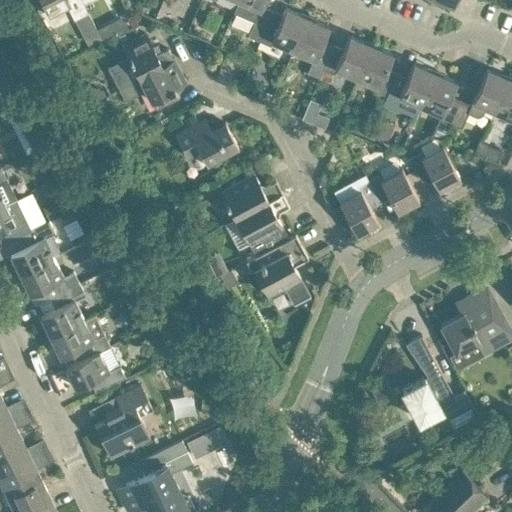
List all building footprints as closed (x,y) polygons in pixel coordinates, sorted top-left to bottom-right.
[(42,0),(49,13),(70,2),(69,0),(42,0)] [(237,0),(233,11),(255,20),(248,35),(259,40),(272,10),(261,5),(263,0),(237,0)] [(293,49),(307,16),(286,6),(282,15),(272,10),(259,40),(271,45),(273,40),(293,49)] [(329,25),(307,16),(293,49),(313,57),(307,71),(319,76),(333,44),(322,40),(329,25)] [(124,43),(129,55),(108,66),(119,87),(173,59),(167,47),(156,52),(146,32),(124,43)] [(357,76),(371,43),(350,34),(343,49),(333,44),(319,76),(331,82),(336,68),(357,76)] [(393,53),(371,43),(357,76),(377,85),(375,90),(386,95),(396,71),(387,67),(393,53)] [(184,81),(173,59),(119,87),(125,99),(147,88),(156,107),(178,96),(173,86),(184,81)] [(420,104),(435,71),(413,62),(407,76),(396,71),(386,95),(383,102),(395,107),(401,96),(420,104)] [(494,110),(508,77),(487,67),(472,100),(471,104),(468,112),(477,115),(482,113),(486,106),(494,110)] [(456,80),(435,71),(420,104),(441,113),(439,117),(450,122),(460,99),(450,95),(456,80)] [(511,78),(508,77),(494,110),(511,117),(511,78)] [(450,122),(461,127),(468,112),(471,104),(460,99),(450,122)] [(16,120),(21,130),(28,126),(23,116),(16,120)] [(197,121),(175,133),(187,156),(199,150),(206,162),(238,145),(225,121),(204,133),(197,121)] [(479,140),(474,151),(497,161),(502,150),(479,140)] [(420,151),(409,157),(421,179),(431,174),(438,188),(460,176),(443,145),(423,156),(420,151)] [(0,204),(16,197),(7,178),(1,165),(0,165),(0,204)] [(379,173),(368,179),(380,201),(390,196),(397,210),(418,198),(402,167),(382,178),(379,173)] [(365,172),(333,189),(356,231),(377,220),(370,207),(380,201),(368,179),(365,172)] [(235,216),(282,191),(275,179),(261,186),(254,173),(221,190),(226,199),(224,200),(226,204),(228,203),(235,216)] [(289,205),(282,191),(235,216),(242,230),(240,231),(243,235),(245,234),(250,243),(282,226),(275,213),(289,205)] [(31,228),(31,227),(16,197),(0,204),(0,240),(2,244),(20,235),(19,234),(31,228)] [(57,198),(42,205),(48,217),(62,211),(57,198)] [(49,219),(31,227),(31,228),(19,234),(20,235),(24,245),(10,252),(20,272),(54,255),(45,236),(55,231),(49,219)] [(295,233),(245,259),(251,270),(255,269),(268,295),(285,287),(294,303),(310,295),(293,263),(294,257),(303,259),(308,257),(295,233)] [(87,241),(94,256),(108,249),(96,234),(87,241)] [(103,261),(107,267),(116,262),(111,251),(105,255),(103,261)] [(35,303),(49,296),(79,281),(74,270),(64,275),(54,255),(20,272),(35,303)] [(105,269),(110,280),(121,274),(116,264),(105,269)] [(50,334),(84,317),(75,298),(85,293),(79,281),(49,296),(54,307),(40,314),(50,334)] [(511,331),(486,284),(464,296),(470,307),(441,323),(456,352),(485,336),(491,347),(511,336),(511,331)] [(140,313),(138,322),(142,328),(152,322),(146,310),(140,313)] [(95,312),(84,317),(50,334),(60,355),(74,348),(79,358),(80,359),(100,349),(100,350),(110,345),(95,312)] [(454,394),(422,333),(407,344),(430,377),(426,379),(424,375),(402,387),(418,418),(443,405),(455,428),(478,416),(464,389),(454,394)] [(79,358),(65,365),(75,386),(90,379),(95,390),(125,376),(119,364),(110,344),(110,345),(100,350),(100,349),(80,359),(79,358)] [(141,383),(114,395),(120,408),(94,421),(109,453),(149,434),(139,414),(152,408),(141,383)] [(0,420),(11,415),(1,395),(0,395),(0,420)] [(213,396),(204,395),(203,408),(212,409),(213,396)] [(0,445),(21,436),(16,426),(11,415),(0,420),(0,445)] [(219,424),(186,439),(194,455),(227,440),(219,424)] [(0,471),(31,456),(21,436),(0,445),(0,471)] [(511,438),(511,437),(502,446),(511,456),(511,438)] [(190,511),(170,471),(191,461),(180,438),(147,454),(153,468),(116,487),(127,510),(145,502),(149,511),(190,511)] [(0,480),(6,493),(41,477),(31,456),(0,471),(0,480)] [(460,468),(420,507),(425,511),(467,511),(486,494),(460,468)] [(57,511),(58,511),(41,477),(6,493),(15,511),(57,511)]
